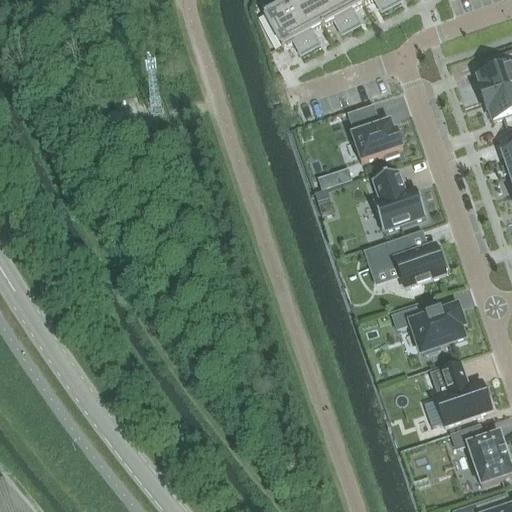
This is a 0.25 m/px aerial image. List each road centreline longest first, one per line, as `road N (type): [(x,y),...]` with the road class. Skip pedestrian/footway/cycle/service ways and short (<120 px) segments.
road 1 (residential): [(511,8),(426,39),(407,69),(487,307)]
road 2 (tertiary): [(174,511),(101,424),(0,271)]
